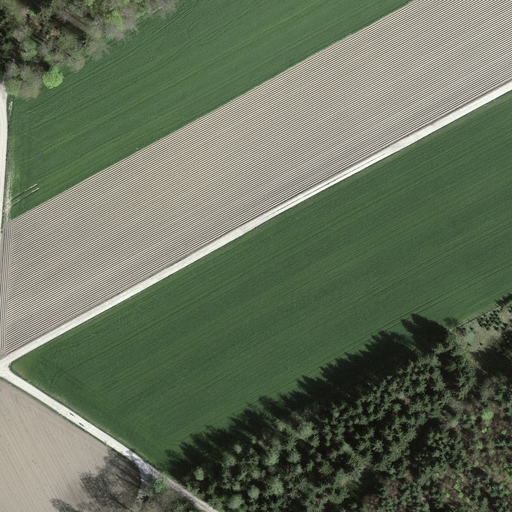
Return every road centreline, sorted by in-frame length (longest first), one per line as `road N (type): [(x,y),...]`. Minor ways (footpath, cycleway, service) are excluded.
road 1 (unclassified): [(511,83),(0,363)]
road 2 (track): [(0,370),(146,466)]
